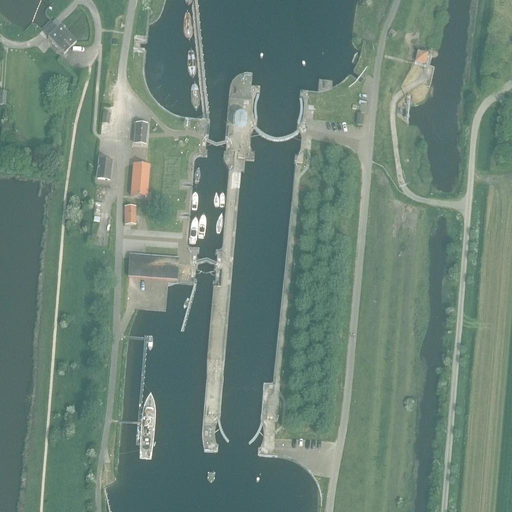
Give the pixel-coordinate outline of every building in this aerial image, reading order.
[(63,55),(76,43),(61,27),(48,39),(63,55)] [(393,38),(396,33),(392,29),(388,34),(393,38)] [(426,65),(428,55),(418,53),(416,63),(426,65)] [(243,125),(243,124),(244,119),(244,118),(244,117),(243,117),(243,116),(242,116),(242,115),(241,115),(240,115),(239,115),(238,115),(237,116),(236,116),(236,117),(236,118),(235,124),(235,125),(236,126),(236,127),(237,127),(238,128),(239,128),(240,128),(241,128),(242,127),(243,126),(243,125)] [(144,145),(146,126),(136,125),(135,144),(144,145)] [(111,163),(99,161),(97,179),(109,181),(111,163)] [(147,198),(149,166),(133,165),(131,196),(147,198)] [(125,225),(135,225),(135,207),(125,207),(125,225)] [(178,258),(129,255),(128,277),(176,280),(178,258)]
